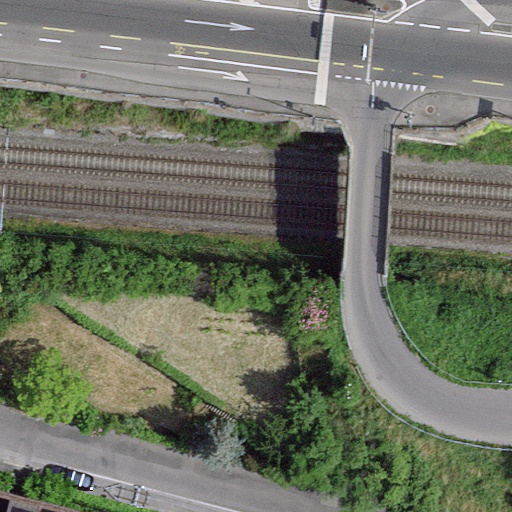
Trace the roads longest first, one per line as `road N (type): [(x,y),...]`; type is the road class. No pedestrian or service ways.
road 1 (unclassified): [(374,2),(362,286),(369,331),(394,369),(431,399),(511,411)]
road 2 (residential): [(0,424),(327,511)]
road 3 (primary): [(374,2),(511,14)]
